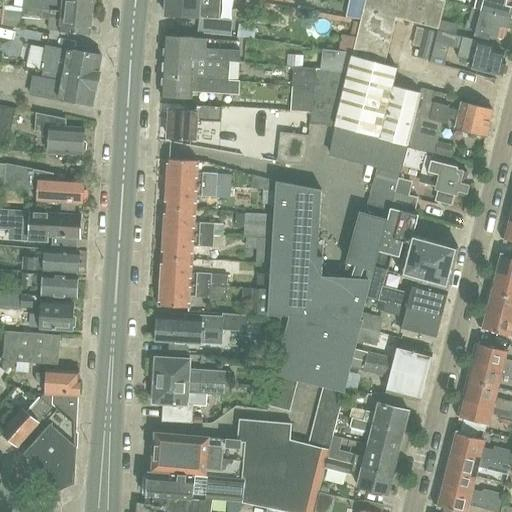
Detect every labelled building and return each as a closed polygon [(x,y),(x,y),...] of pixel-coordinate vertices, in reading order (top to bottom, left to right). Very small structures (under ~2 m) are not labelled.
[(93,0),(24,0),(24,6),(92,13),(93,0)] [(220,0),(166,0),(166,14),(186,16),(198,16),(198,18),(219,19),(220,0)] [(439,30),(447,2),(440,0),(366,0),(363,17),(354,51),(353,56),(389,65),(400,20),(438,30),(439,30)] [(511,0),(475,0),(473,8),(510,17),(511,11),(511,4),(510,4),(511,0)] [(90,34),(92,13),(24,6),(23,16),(50,19),(49,30),(90,34)] [(488,39),(490,34),(502,37),(504,29),(507,30),(510,17),(473,8),(472,8),(469,21),(467,21),(465,29),(476,32),(475,35),(488,39)] [(293,16),(292,17),(297,18),(303,18),(304,10),(293,9),(293,16)] [(439,30),(455,35),(458,25),(442,20),(439,30)] [(257,26),(240,24),(239,36),(255,38),(257,26)] [(424,28),(424,29),(417,56),(429,59),(436,31),(424,28)] [(455,35),(439,30),(438,30),(430,62),(443,65),(448,46),(459,49),(462,37),(455,35)] [(353,50),(357,36),(345,34),(340,33),(338,48),(353,50)] [(195,37),(185,37),(165,36),(163,57),(216,59),(231,61),(239,62),(240,50),(206,48),(207,39),(195,38),(195,37)] [(503,53),(495,51),(490,49),(492,45),(462,37),(459,49),(457,56),(474,60),(472,68),(501,76),(505,62),(501,61),(503,53)] [(102,55),(83,52),(47,45),(43,68),(98,80),(99,72),(99,71),(102,55)] [(353,56),(354,51),(335,48),(331,70),(349,71),(353,56)] [(287,66),(296,66),(302,67),(303,56),(288,54),(287,66)] [(397,67),(389,65),(353,56),(349,71),(335,126),(329,153),(378,166),(367,208),(370,208),(368,214),(360,212),(343,281),(322,280),(324,244),(319,244),(322,190),(276,180),(274,213),(273,238),(271,262),(270,288),(269,313),(290,314),(274,374),(276,375),(298,380),(322,386),(344,391),(353,358),(356,349),(363,319),(361,319),(406,145),(408,145),(421,92),(392,85),(397,67)] [(230,80),(231,61),(216,59),(163,57),(162,75),(230,80)] [(314,87),(316,68),(302,67),(296,66),(295,86),(314,87)] [(96,89),(98,80),(43,68),(43,70),(64,74),(62,81),(34,76),(31,94),(59,99),(93,105),(96,89)] [(349,71),(331,70),(316,68),(314,87),(311,111),(310,124),(335,126),(349,71)] [(242,80),(230,80),(162,75),(161,95),(192,97),(192,92),(241,95),(242,80)] [(311,111),(314,87),(295,86),(293,110),(311,111)] [(460,111),(450,108),(451,106),(433,101),(435,96),(427,94),(413,148),(433,153),(441,121),(450,123),(452,119),(457,120),(455,128),(487,136),(493,110),(462,102),(460,111)] [(13,108),(0,104),(0,129),(9,131),(13,108)] [(169,138),(189,139),(194,140),(195,124),(201,124),(202,120),(221,122),(222,107),(196,105),(196,110),(171,109),(170,124),(167,126),(167,133),(169,135),(169,138)] [(66,126),(66,122),(66,118),(36,112),(35,131),(51,132),(50,152),(82,154),(82,151),(87,149),(87,142),(83,140),(83,128),(66,126)] [(308,135),(283,132),(279,159),(305,163),(308,135)] [(456,165),(407,152),(403,165),(422,169),(421,172),(439,176),(436,188),(440,189),(437,200),(451,204),(454,192),(465,195),(469,181),(466,181),(468,173),(455,170),(456,165)] [(198,160),(188,160),(168,159),(167,163),(165,163),(165,173),(167,173),(166,182),(217,185),(230,185),(231,174),(198,172),(198,160)] [(84,180),(64,179),(54,178),(54,173),(7,162),(5,186),(39,189),(38,200),(82,203),(84,180)] [(216,196),(217,185),(166,182),(166,191),(163,191),(163,201),(165,201),(165,207),(195,208),(196,195),(216,196)] [(393,207),(416,213),(420,198),(397,192),(393,207)] [(195,222),(195,208),(165,207),(164,213),(162,213),(162,223),(164,223),(163,232),(214,235),(221,235),(221,223),(195,222)] [(420,214),(416,213),(393,207),(390,218),(388,217),(375,269),(377,269),(388,273),(392,257),(404,260),(401,276),(448,288),(459,247),(414,235),(420,214)] [(47,241),(47,236),(80,237),(81,215),(0,211),(0,228),(22,229),(22,240),(47,241)] [(273,238),(274,213),(250,211),(249,237),(273,238)] [(511,223),(506,222),(502,239),(511,241),(511,223)] [(213,246),(214,235),(163,232),(163,241),(160,241),(160,251),(162,251),(162,257),(192,258),(193,245),(213,246)] [(271,262),(273,238),(249,237),(248,248),(256,249),(255,262),(271,262)] [(79,252),(59,251),(45,250),(44,258),(23,256),(23,269),(78,272),(79,252)] [(511,257),(498,254),(493,272),(511,276),(511,257)] [(192,272),(192,258),(162,257),(161,263),(159,263),(159,273),(161,273),(160,282),(225,286),(225,274),(192,272)] [(385,284),(388,273),(377,269),(369,296),(387,301),(441,316),(447,291),(414,284),(412,290),(385,284)] [(511,276),(493,272),(488,291),(511,297),(511,276)] [(78,277),(58,275),(23,273),(22,285),(42,287),(42,295),(77,297),(78,277)] [(224,298),(225,286),(160,282),(160,291),(158,291),(157,301),(159,301),(159,305),(190,307),(190,296),(224,298)] [(269,313),(270,288),(254,287),(253,312),(269,313)] [(511,297),(488,291),(484,310),(511,317),(511,297)] [(74,304),(56,303),(56,300),(39,298),(39,295),(22,294),(22,306),(37,307),(37,312),(42,312),(41,328),(72,330),(72,327),(75,325),(75,317),(73,315),(74,304)] [(435,340),(441,316),(387,301),(384,313),(405,317),(402,333),(435,340)] [(511,335),(511,317),(484,310),(479,327),(499,332),(511,335)] [(155,329),(154,334),(157,336),(157,341),(177,342),(188,343),(200,343),(201,327),(223,328),(223,330),(248,332),(249,315),(223,314),(223,317),(185,314),(185,318),(178,318),(158,317),(158,326),(155,329)] [(362,327),(381,332),(384,319),(365,314),(362,327)] [(377,346),(381,332),(362,327),(358,341),(377,346)] [(61,335),(41,333),(5,330),(3,356),(0,360),(0,378),(6,371),(5,370),(8,366),(12,369),(19,361),(31,362),(58,364),(61,335)] [(506,351),(475,343),(471,360),(479,362),(511,370),(511,361),(503,360),(506,351)] [(432,352),(413,347),(399,344),(395,359),(356,349),(353,358),(365,361),(426,376),(432,352)] [(154,360),(153,371),(155,371),(155,379),(230,384),(231,372),(190,369),(190,359),(176,358),(156,357),(156,360),(154,360)] [(511,370),(479,362),(471,360),(466,380),(479,383),(496,387),(499,375),(503,374),(508,376),(511,380),(511,370)] [(19,361),(18,372),(30,373),(31,362),(19,361)] [(420,401),(426,376),(365,361),(363,370),(391,377),(387,392),(420,401)] [(80,371),(60,370),(47,369),(46,373),(36,373),(36,382),(46,382),(45,394),(52,394),(79,396),(80,371)] [(276,375),(274,385),(295,390),(298,380),(276,375)] [(152,388),(151,399),(153,399),(153,403),(163,403),(162,421),(193,423),(194,405),(205,405),(206,394),(226,395),(230,391),(230,384),(155,379),(154,388),(152,388)] [(493,401),(496,387),(479,383),(466,380),(461,399),(479,403),(511,411),(511,402),(507,401),(503,403),(493,401)] [(274,385),(271,395),(292,400),(295,390),(274,385)] [(322,386),(320,397),(341,403),(344,391),(322,386)] [(52,394),(52,403),(59,408),(77,425),(79,396),(52,394)] [(271,395),(269,405),(290,411),(292,400),(271,395)] [(320,397),(317,409),(338,414),(341,403),(320,397)] [(18,446),(32,431),(39,423),(38,422),(43,418),(42,417),(51,408),(41,399),(28,413),(23,408),(2,431),(18,446)] [(461,399),(457,416),(487,424),(490,412),(499,415),(502,419),(511,421),(511,411),(479,403),(461,399)] [(409,410),(389,405),(378,402),(376,412),(366,410),(363,420),(404,431),(409,410)] [(59,408),(47,421),(50,424),(65,438),(76,448),(77,425),(59,408)] [(317,409),(314,421),(335,426),(338,414),(317,409)] [(150,456),(149,470),(246,479),(241,499),(241,502),(266,507),(286,511),(313,511),(324,468),(327,458),(329,449),(308,444),(290,439),(292,423),(240,418),(238,440),(152,432),(151,447),(153,447),(152,456),(150,456)] [(404,431),(363,420),(352,418),(349,427),(371,433),(368,444),(398,452),(404,431)] [(314,421),(311,432),(332,438),(335,426),(314,421)] [(50,424),(26,452),(40,465),(65,438),(50,424)] [(483,439),(472,436),(453,431),(449,449),(510,464),(511,455),(511,451),(494,447),(494,451),(481,448),(483,439)] [(311,432),(308,444),(329,449),(332,438),(311,432)] [(40,465),(38,468),(40,470),(60,488),(74,482),(75,469),(76,448),(65,438),(40,465)] [(393,473),(398,452),(368,444),(365,456),(339,450),(337,460),(352,464),(393,473)] [(507,474),(510,464),(449,449),(444,468),(474,475),(476,466),(507,474)] [(352,464),(337,460),(327,458),(324,468),(360,477),(357,486),(388,494),(393,473),(352,464)] [(470,490),(474,475),(444,468),(439,486),(501,502),(503,495),(484,490),(481,492),(470,490)] [(212,497),(241,499),(246,479),(149,470),(148,470),(145,496),(146,496),(188,499),(199,499),(212,501),(212,497)] [(497,511),(498,511),(501,502),(439,486),(435,505),(463,511),(464,511),(467,500),(471,501),(472,505),(497,511)] [(186,511),(188,499),(146,496),(146,503),(137,502),(136,511),(186,511)] [(197,510),(199,499),(188,499),(186,511),(206,511),(207,511),(197,510)] [(382,511),(384,506),(365,500),(364,500),(362,509),(361,508),(359,511),(382,511)]
